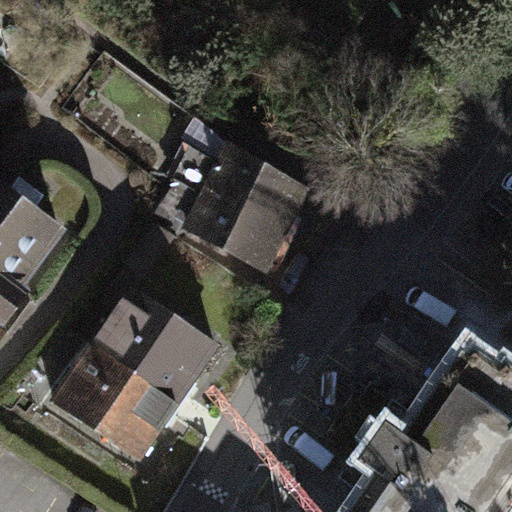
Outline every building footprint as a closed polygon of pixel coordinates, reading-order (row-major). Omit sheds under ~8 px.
[(189,228),(270,269),(311,185),(201,124),(175,179),(177,179),(153,217),(178,235),(189,228)] [(28,278),(70,222),(18,183),(0,169),(0,315),(2,313),(7,317),(33,282),(28,278)] [(176,236),(154,219),(122,259),(143,277),(176,236)] [(132,279),(52,396),(143,457),(222,340),(132,279)] [(345,511),(511,511),(511,347),(476,323),(414,412),(399,402),(371,442),(387,453),(345,511)]
